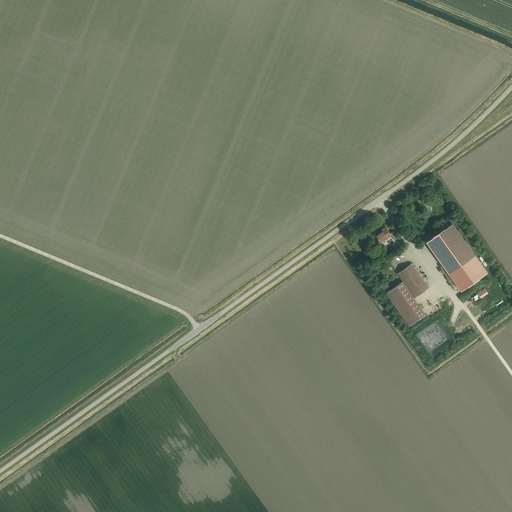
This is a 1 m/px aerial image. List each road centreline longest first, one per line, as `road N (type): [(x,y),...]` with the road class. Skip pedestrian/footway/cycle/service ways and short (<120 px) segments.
road 1 (unclassified): [(0,474),(315,255),(455,143),(511,86)]
road 2 (unknown): [(199,331),(173,307),(0,236)]
